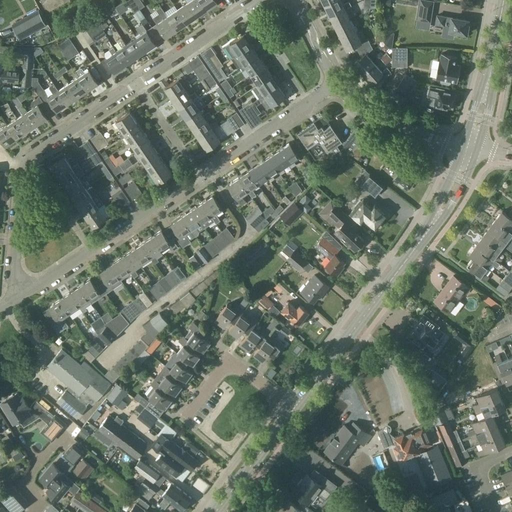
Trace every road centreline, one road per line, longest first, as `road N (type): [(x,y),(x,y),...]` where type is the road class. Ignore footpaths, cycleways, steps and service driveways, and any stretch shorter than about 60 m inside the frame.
road 1 (residential): [(12,301),(18,182),(27,160),(263,0)]
road 2 (residential): [(12,301),(335,85)]
road 3 (tertiary): [(294,411),(428,232),(470,150)]
road 4 (tertiary): [(470,150),(505,0)]
road 5 (residential): [(470,150),(374,117),(335,85)]
road 6 (residential): [(294,411),(230,366),(184,417)]
road 7 (tertiary): [(217,511),(294,411)]
